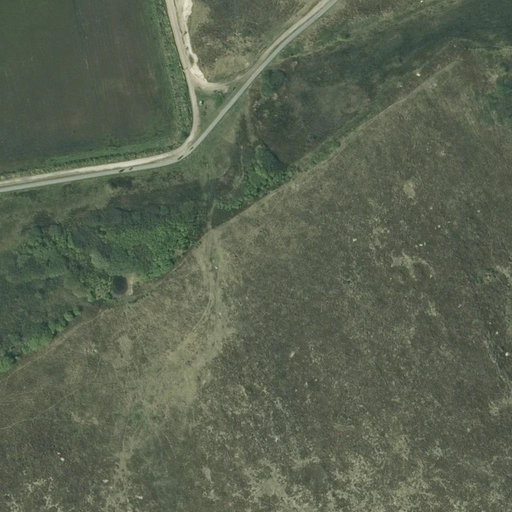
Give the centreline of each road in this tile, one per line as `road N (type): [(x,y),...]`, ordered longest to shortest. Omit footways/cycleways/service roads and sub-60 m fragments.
road 1 (unknown): [(323,0),(179,151),(0,181)]
road 2 (unknown): [(192,136),(191,86),(169,0)]
